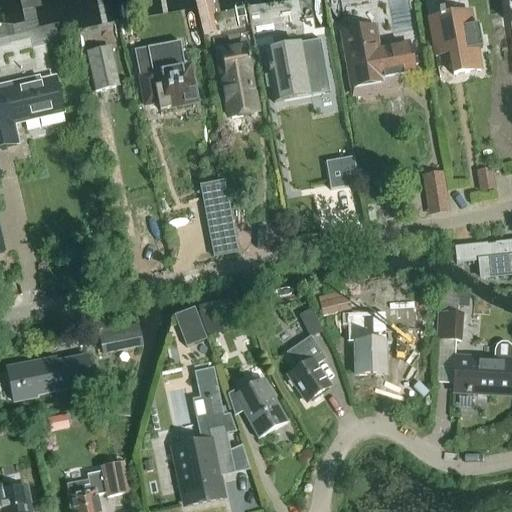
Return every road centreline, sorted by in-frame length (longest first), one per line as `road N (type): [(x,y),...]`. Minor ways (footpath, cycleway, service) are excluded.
road 1 (unclassified): [(511,209),(0,316)]
road 2 (unclassified): [(319,511),(335,452),(364,426),(393,431),(455,468),(511,458)]
